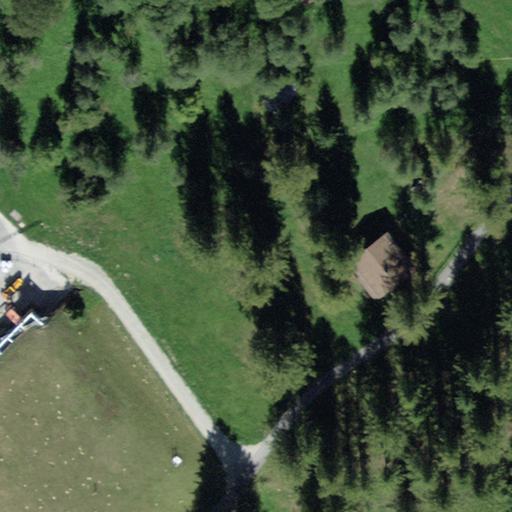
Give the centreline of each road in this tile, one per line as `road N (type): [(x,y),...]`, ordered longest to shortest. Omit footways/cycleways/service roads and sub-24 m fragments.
road 1 (track): [(511,192),(415,319),(320,385),(249,467)]
road 2 (track): [(249,467),(92,272),(40,253),(0,258)]
